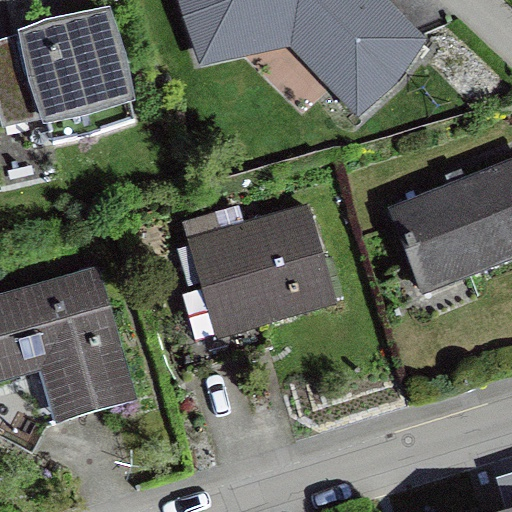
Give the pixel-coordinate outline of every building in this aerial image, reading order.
[(291,50),(359,121),(401,84),(428,42),(384,0),(178,0),(198,68),(291,50)] [(11,36),(0,40),(0,123),(2,130),(40,122),(43,130),(50,128),(55,150),(86,142),(135,128),(131,106),(136,104),(128,60),(109,6),(44,21),(19,32),(27,79),(23,81),(11,36)] [(472,277),(511,262),(511,160),(465,179),(462,171),(445,178),(448,185),(387,209),(421,297),(426,295),(430,304),(476,287),(472,277)] [(243,223),(239,206),(181,222),(188,246),(172,251),(183,289),(199,285),(201,291),(183,297),(195,342),(214,337),(216,343),(338,308),(309,205),(243,223)] [(99,267),(0,294),(0,385),(39,375),(53,427),(137,404),(99,267)] [(511,511),(511,475),(495,480),(504,511),(511,511)]
